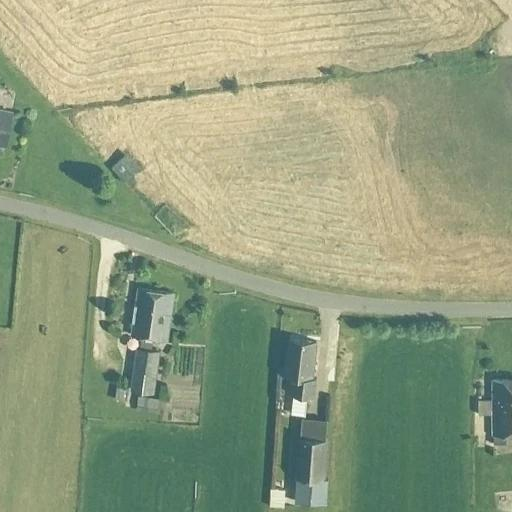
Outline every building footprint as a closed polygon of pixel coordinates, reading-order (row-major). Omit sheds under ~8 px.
[(0,144),(4,145),(11,111),(0,108),(0,144)] [(123,143),(109,154),(120,169),(135,157),(123,143)] [(136,346),(130,389),(154,392),(160,350),(152,348),(153,338),(167,340),(174,292),(137,286),(131,334),(141,336),(139,347),(136,346)] [(316,341),(289,337),(284,375),(292,376),(290,393),(293,393),(291,413),(305,415),(307,395),(314,395),(316,377),(312,377),(316,341)] [(478,414),(493,413),(493,435),(511,434),(511,378),(492,379),(493,399),(478,399),(478,414)] [(127,387),(116,386),(114,396),(126,397),(127,387)] [(138,395),(136,409),(160,412),(161,398),(138,395)] [(294,477),(292,501),(323,503),(325,479),(328,438),(297,437),(294,477)]
